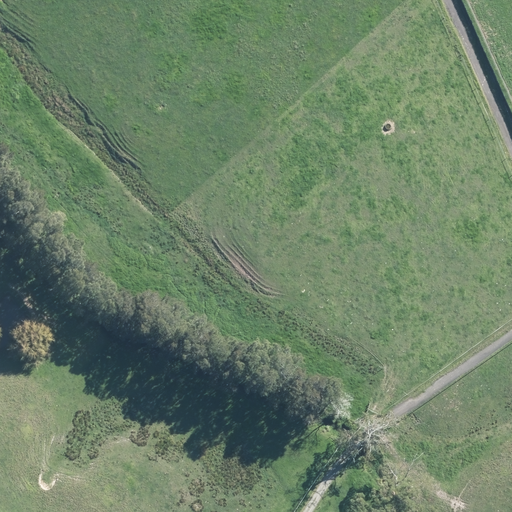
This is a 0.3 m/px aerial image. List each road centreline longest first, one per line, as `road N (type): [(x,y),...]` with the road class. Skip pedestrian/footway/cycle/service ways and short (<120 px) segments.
road 1 (track): [(308,511),(381,426),(511,337)]
road 2 (track): [(511,139),(447,0)]
